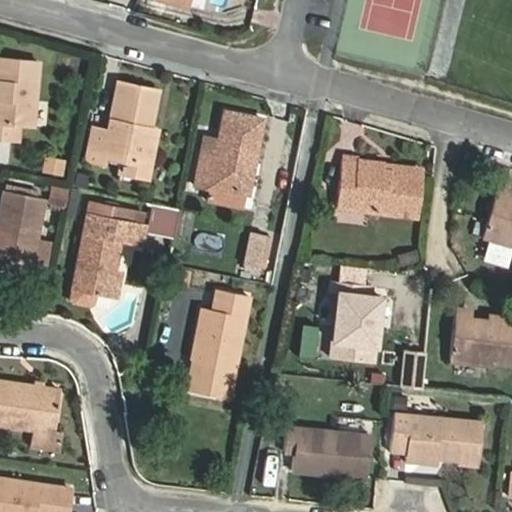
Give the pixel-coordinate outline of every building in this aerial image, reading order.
[(0,58),(0,138),(19,141),(20,124),(33,125),(39,62),(0,58)] [(93,128),(87,159),(103,162),(104,157),(122,160),(120,171),(147,177),(156,131),(149,129),(158,91),(118,83),(108,131),(93,128)] [(206,190),(206,187),(250,196),(266,117),(223,108),(213,154),(199,152),(192,187),(206,190)] [(336,209),(418,218),(423,172),(384,167),(385,162),(342,156),(336,209)] [(0,258),(45,267),(49,244),(37,241),(44,201),(4,193),(0,209),(0,258)] [(511,198),(495,194),(482,237),(511,246),(511,198)] [(93,294),(116,298),(121,273),(115,271),(122,243),(142,247),(146,224),(88,212),(72,290),(71,295),(75,302),(86,304),(92,299),(93,294)] [(251,234),(245,263),(260,266),(266,237),(251,234)] [(187,284),(191,268),(171,264),(168,280),(187,284)] [(337,292),(330,357),(373,362),(381,297),(365,295),(366,285),(330,282),(329,291),(337,292)] [(216,289),(212,309),(202,307),(191,360),(198,361),(192,392),(229,399),(249,296),(216,289)] [(511,317),(495,315),(494,320),(472,318),(473,309),(455,307),(450,361),(490,366),(491,362),(511,364),(511,317)] [(62,435),(54,434),(60,389),(0,380),(0,424),(33,430),(30,445),(61,450),(62,435)] [(391,448),(407,449),(406,461),(436,464),(437,458),(457,461),(457,463),(478,466),(482,422),(394,413),(391,448)] [(291,471),(366,478),(371,435),(287,427),(284,445),(294,446),(291,471)] [(66,511),(70,489),(0,478),(0,511),(66,511)]
